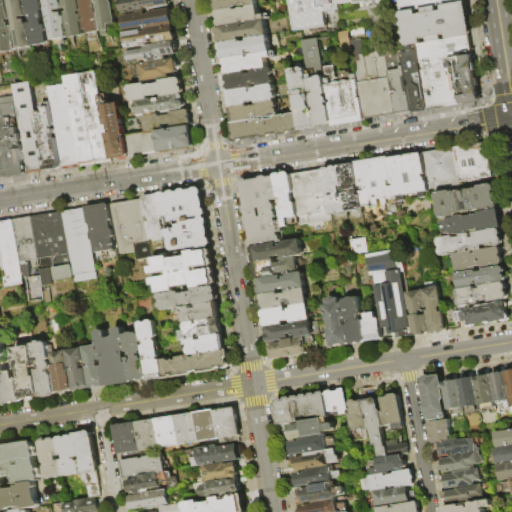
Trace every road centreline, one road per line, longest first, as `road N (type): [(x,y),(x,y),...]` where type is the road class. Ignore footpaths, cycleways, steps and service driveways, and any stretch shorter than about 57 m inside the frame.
road 1 (residential): [(511,342),(252,384)]
road 2 (residential): [(252,384),(217,165)]
road 3 (tertiary): [(217,165),(0,200)]
road 4 (residential): [(217,165),(191,0)]
road 5 (residential): [(99,409),(252,384)]
road 6 (residential): [(406,359),(430,511)]
road 7 (tertiary): [(363,141),(217,165)]
road 8 (residential): [(272,511),(252,384)]
